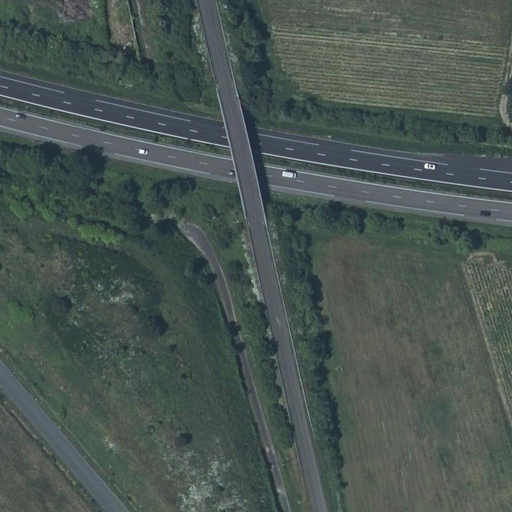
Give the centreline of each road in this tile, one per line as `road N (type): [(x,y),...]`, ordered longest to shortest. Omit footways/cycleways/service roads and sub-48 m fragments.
road 1 (trunk): [(0,116),(220,166),(511,212)]
road 2 (trunk): [(511,182),(185,129),(0,86)]
road 3 (track): [(257,0),(285,95),(511,129)]
road 4 (unclassified): [(319,511),(249,212)]
road 5 (track): [(285,511),(220,275),(185,228)]
road 6 (unclassified): [(202,0),(249,212)]
